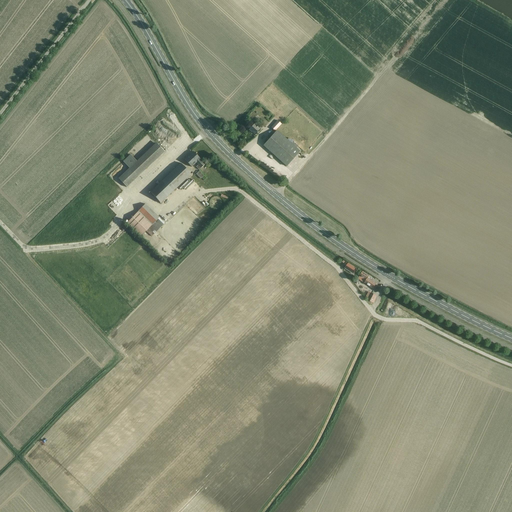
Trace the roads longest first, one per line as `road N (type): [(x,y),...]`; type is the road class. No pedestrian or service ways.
road 1 (primary): [(124,0),(198,120),(240,164),(341,245),(511,338)]
road 2 (track): [(294,172),(446,0)]
road 3 (unclassified): [(0,114),(89,0)]
